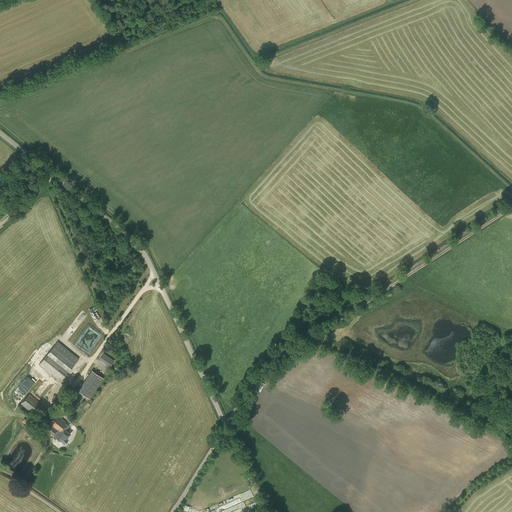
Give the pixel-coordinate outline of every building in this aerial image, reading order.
[(79,359),(57,341),(39,364),(60,382),(75,363),(79,359)] [(103,354),(100,359),(110,365),(113,361),(103,354)] [(74,397),(81,402),(85,396),(89,399),(104,379),(92,370),(83,382),(84,382),(74,397)] [(42,404),(29,394),(21,404),(34,414),(42,404)] [(60,441),(64,444),(68,439),(67,438),(70,434),(65,430),(68,426),(65,423),(66,422),(56,414),(44,429),(53,436),(53,435),(55,437),(55,438),(60,441)]
